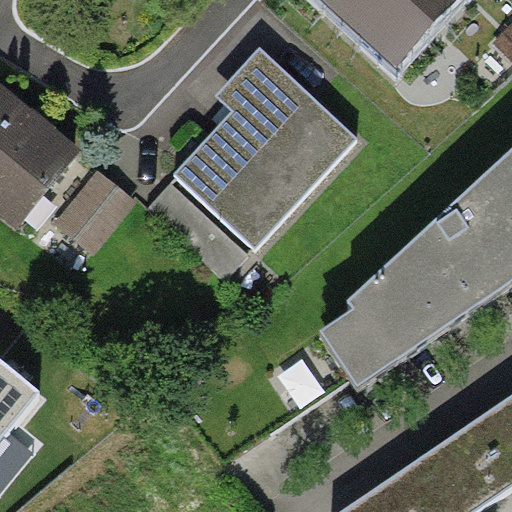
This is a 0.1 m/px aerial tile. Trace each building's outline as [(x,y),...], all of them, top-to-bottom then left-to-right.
[(470,0),(305,0),(397,82),(470,0)] [(256,263),(354,154),(255,67),(223,103),(221,130),(171,187),(256,263)] [(71,157),(0,100),(0,224),(11,233),(71,157)] [(370,379),(511,285),(511,159),(338,320),(370,379)] [(139,213),(108,186),(65,238),(96,264),(139,213)] [(0,449),(40,401),(0,368),(0,449)] [(511,404),(353,511),(486,511),(511,495),(511,404)]
